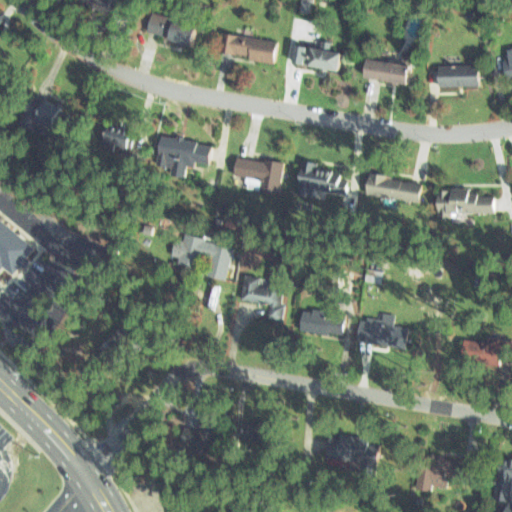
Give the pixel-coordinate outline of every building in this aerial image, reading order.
[(74,4),(76,0),(103,0),(112,5),(103,21),(74,4)] [(83,0),(82,2),(120,20),(129,0),(83,0)] [(302,0),(300,12),(311,14),(314,0),(302,0)] [(144,32),(185,43),(190,24),(150,12),(144,32)] [(221,53),(274,60),(277,39),(224,32),(221,53)] [(292,59),(334,66),(337,46),(295,39),(292,59)] [(507,84),(511,82),(511,40),(505,42),(507,54),(499,56),(507,84)] [(363,73),(405,79),(408,59),(366,53),(363,73)] [(439,89),(481,84),(479,64),(437,68),(439,89)] [(17,120),(72,140),(82,112),(28,92),(17,120)] [(129,147),(103,140),(107,127),(132,134),(129,147)] [(208,146),(158,135),(150,173),(183,180),(186,164),(203,168),(208,146)] [(280,195),(258,192),(260,176),(224,171),(228,149),(285,157),(280,195)] [(296,157),(290,197),(314,201),(316,189),(334,192),(338,164),(296,157)] [(359,195),(421,206),(424,186),(363,174),(359,195)] [(435,212),(497,205),(494,184),(432,192),(435,212)] [(38,247),(0,216),(0,283),(2,280),(0,278),(0,271),(4,266),(14,274),(23,263),(24,264),(38,247)] [(203,267),(167,258),(172,239),(180,241),(183,231),(211,238),(203,267)] [(238,300),(265,304),(262,321),(282,324),(285,303),(278,302),(284,268),(270,266),(267,287),(253,284),(254,275),(242,273),(238,300)] [(382,283),(384,271),(368,268),(366,280),(382,283)] [(299,330),(341,336),(344,315),(302,309),(299,330)] [(355,340),(397,346),(400,326),(358,320),(355,340)] [(117,371),(105,360),(101,364),(90,355),(117,322),(141,342),(117,371)] [(511,338),(482,333),(477,363),(501,368),(502,359),(511,360),(511,338)] [(238,439),(274,445),(279,414),(255,411),(254,419),(242,418),(238,439)] [(177,442),(213,447),(217,419),(200,417),(198,427),(180,425),(177,442)] [(320,458),(351,463),(352,457),(366,459),(369,436),(338,431),(337,435),(324,433),(320,458)] [(451,461),(416,454),(410,485),(434,489),(436,480),(447,482),(451,461)] [(498,511),(500,496),(490,495),(494,458),(511,459),(511,472),(510,491),(511,491),(511,511),(498,511)] [(157,493),(165,511),(187,511),(175,485),(157,493)]
